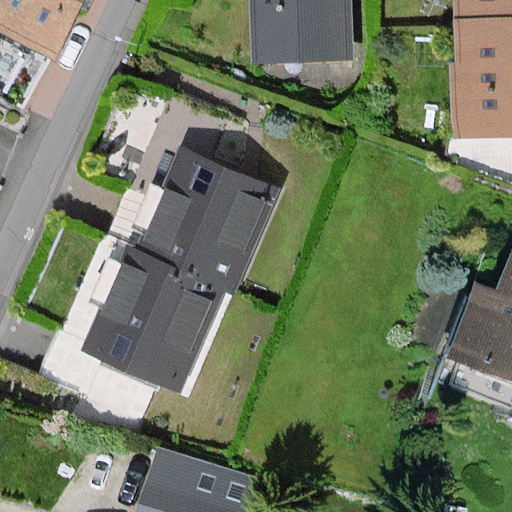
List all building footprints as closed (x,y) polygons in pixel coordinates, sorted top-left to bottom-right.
[(0,0),(0,19),(49,47),(74,0),(0,0)] [(254,0),(256,60),(351,57),(348,0),(254,0)] [(511,0),(460,0),(461,20),(511,18),(511,0)] [(511,18),(461,20),(465,61),(453,61),(457,135),(511,132),(511,18)] [(143,252),(223,286),(233,290),(275,188),(249,177),(185,151),(143,252)] [(132,247),(87,351),(179,390),(223,286),(143,252),(132,247)] [(511,273),(504,296),(487,290),(479,288),(456,353),(511,372),(511,273)] [(257,511),(267,481),(160,447),(139,511),(257,511)]
